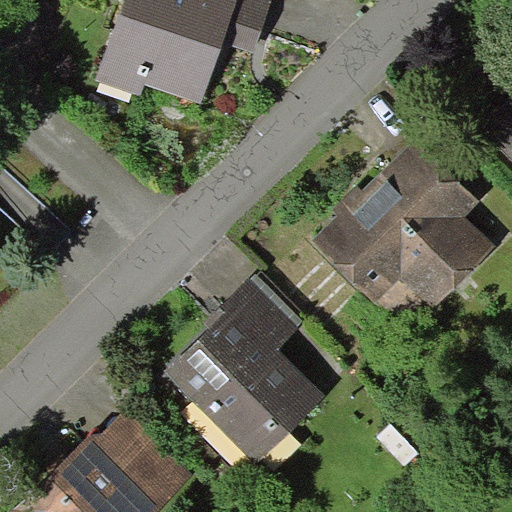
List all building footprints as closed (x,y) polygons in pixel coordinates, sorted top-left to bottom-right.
[(258,0),(118,0),(95,78),(199,109),(216,51),(241,59),(258,0)] [(511,90),(477,125),(511,159),(511,90)] [(503,234),(417,142),(312,239),(398,331),(503,234)] [(314,326),(257,268),(156,368),(262,474),(330,405),(278,353),(314,326)] [(159,511),(182,490),(110,416),(10,511),(159,511)]
